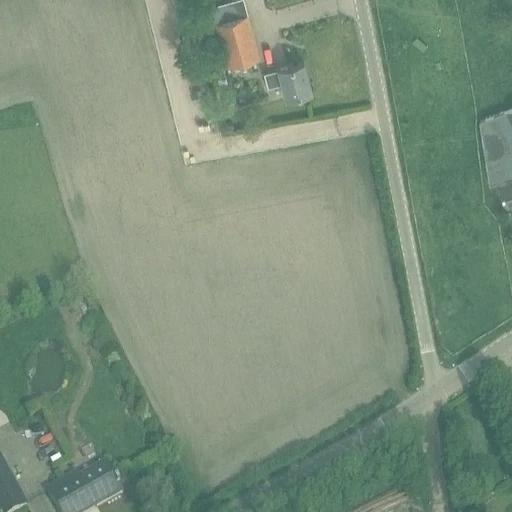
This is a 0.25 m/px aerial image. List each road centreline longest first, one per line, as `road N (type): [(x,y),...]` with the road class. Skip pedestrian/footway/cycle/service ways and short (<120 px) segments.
road 1 (unclassified): [(434,398),(360,0)]
road 2 (tertiary): [(253,511),(434,398)]
